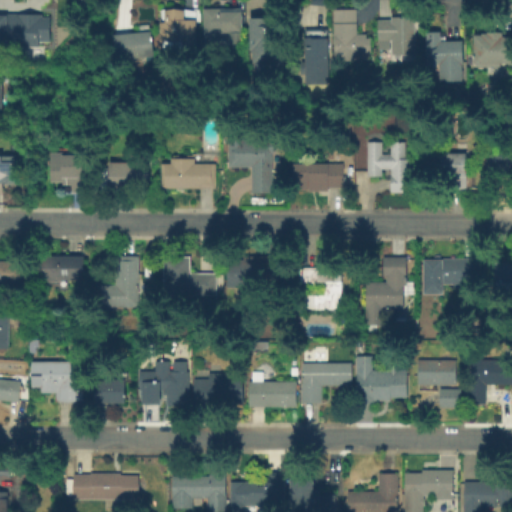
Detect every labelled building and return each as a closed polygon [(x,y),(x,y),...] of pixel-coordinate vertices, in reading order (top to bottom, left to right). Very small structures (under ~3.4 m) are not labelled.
[(221,47),(206,47),(206,10),(242,11),(242,32),(221,32),(221,47)] [(186,11),(186,23),(198,23),(198,55),(162,55),(162,23),(166,23),(166,11),(186,11)] [(358,12),(358,33),(370,33),(370,53),(358,53),(358,62),(337,62),(337,12),(358,12)] [(0,14),(41,15),(41,20),(50,20),(50,42),(40,42),(40,49),(0,49),(0,14)] [(285,62),(285,70),(267,70),(267,62),(251,62),(251,17),(285,17),(285,62)] [(414,50),(414,55),(392,55),(392,50),(379,50),(379,18),(414,18),(414,50)] [(305,85),(306,28),(329,28),(329,85),(305,85)] [(114,58),(114,33),(153,33),(153,58),(114,58)] [(511,67),(478,67),(478,37),(511,37),(511,67)] [(430,63),(430,40),(464,40),(463,64),(430,63)] [(0,115),(0,75),(10,75),(9,116),(0,115)] [(274,170),(274,193),(252,193),(252,170),(233,170),(233,136),(274,136),(274,170)] [(386,144),(386,158),(392,158),(392,145),(407,145),(407,178),(421,178),(420,194),(392,194),(392,169),(386,169),(386,179),(368,179),(368,144),(386,144)] [(511,152),(511,177),(492,178),(491,153),(511,152)] [(434,189),(434,154),(467,154),(467,189),(434,189)] [(94,157),(94,191),(63,191),(63,182),(53,182),(53,157),(94,157)] [(196,159),(196,166),(217,166),(217,191),(164,191),(164,166),(174,166),(174,159),(196,159)] [(0,161),(23,161),(23,184),(0,184),(0,161)] [(110,188),(110,164),(150,164),(150,189),(110,188)] [(298,190),(298,164),(345,165),(345,190),(298,190)] [(43,280),(44,258),(85,258),(85,280),(43,280)] [(140,308),(96,307),(96,286),(116,286),(116,258),(140,258),(140,308)] [(194,259),(194,275),(217,275),(217,296),(166,295),(166,259),(194,259)] [(230,288),(230,259),(278,259),(278,288),(230,288)] [(385,324),(368,324),(368,284),(382,284),(382,259),(405,259),(405,310),(386,310),(385,324)] [(444,295),(424,295),(425,259),(477,259),(476,282),(444,282),(444,295)] [(0,285),(0,262),(24,262),(24,285),(0,285)] [(511,301),(497,301),(497,264),(511,264),(511,301)] [(336,269),(336,270),(343,270),(343,311),(308,311),(309,294),(325,294),(325,287),(319,287),(302,287),(302,269),(336,269)] [(0,348),(0,311),(8,311),(8,348),(0,348)] [(374,358),(374,372),(406,372),(406,401),(359,401),(359,358),(374,358)] [(419,386),(419,359),(457,359),(457,386),(419,386)] [(487,405),(468,405),(468,361),(511,361),(511,385),(487,385),(487,405)] [(325,403),(304,403),(304,363),(353,363),(353,387),(325,387),(325,403)] [(79,387),(78,403),(59,403),(59,387),(34,387),(34,364),(79,364),(79,387)] [(142,394),(142,372),(190,372),(190,395),(142,394)] [(0,402),(0,374),(19,375),(19,403),(0,402)] [(196,403),(196,379),(243,380),(242,403),(196,403)] [(251,407),(251,381),(297,381),(297,407),(251,407)] [(96,404),(96,382),(129,382),(129,404),(96,404)] [(461,393),(461,410),(442,409),(442,392),(461,393)] [(0,479),(0,468),(10,468),(10,479),(0,479)] [(436,498),(407,498),(407,473),(454,472),(455,505),(436,505),(436,498)] [(285,502),(235,501),(235,481),(266,481),(266,473),(285,473),(285,502)] [(398,511),(354,511),(354,493),(379,493),(379,473),(398,473),(398,511)] [(65,501),(65,475),(141,475),(141,502),(65,501)] [(226,498),(226,511),(208,511),(208,498),(196,498),(196,508),(175,508),(176,477),(226,478),(226,498)] [(321,480),(321,497),(336,498),(336,511),(321,511),(321,509),(295,509),(295,480),(321,480)] [(483,511),(463,511),(464,483),(511,483),(511,506),(483,506),(483,511)]
